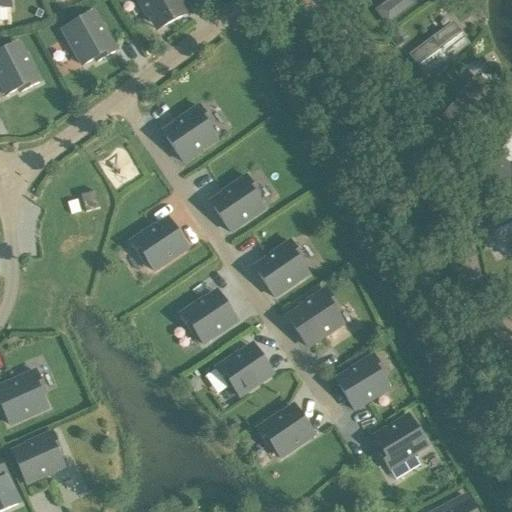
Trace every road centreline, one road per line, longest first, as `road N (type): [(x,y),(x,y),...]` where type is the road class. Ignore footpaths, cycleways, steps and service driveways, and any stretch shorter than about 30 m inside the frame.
road 1 (unclassified): [(120,100),(357,443)]
road 2 (unclassified): [(336,0),(371,51),(423,99),(456,167),(488,316),(502,338)]
road 3 (residential): [(0,179),(120,100)]
road 4 (residential): [(0,324),(12,296),(14,245),(0,190)]
road 5 (residential): [(120,100),(226,19)]
